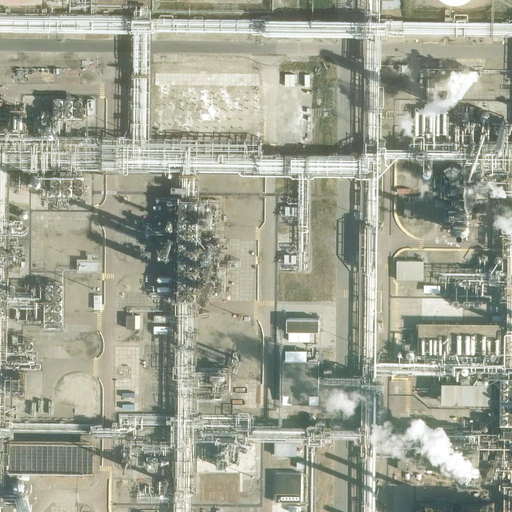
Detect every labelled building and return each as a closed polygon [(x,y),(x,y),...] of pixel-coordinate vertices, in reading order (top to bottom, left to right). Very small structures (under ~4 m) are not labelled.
[(228,93),(183,93),(183,126),(242,126),(242,109),(256,109),(256,89),(246,89),(246,101),(228,101),(228,93)] [(266,107),(276,110),(277,104),(268,101),(266,107)] [(495,126),(497,127),(498,128),(500,127),(501,127),(502,125),(502,124),(502,122),(502,121),(500,120),(499,119),(497,120),(496,121),(495,122),(494,123),(495,125),(495,126)] [(47,128),(48,128),(48,127),(48,126),(48,125),(47,124),(47,123),(46,122),(45,122),(44,122),(43,122),(42,122),(41,123),(40,124),(40,125),(40,126),(40,127),(40,128),(41,129),(42,130),(43,130),(44,130),(45,130),(46,129),(47,129),(47,128)] [(407,200),(406,213),(416,214),(417,200),(407,200)] [(288,212),(301,213),(301,203),(288,202),(288,212)] [(209,222),(210,221),(210,220),(210,219),(210,218),(210,217),(209,216),(208,215),(207,215),(206,215),(205,215),(204,215),(204,216),(203,216),(202,217),(202,218),(202,219),(202,220),(202,221),(203,222),(204,222),(204,223),(205,223),(206,223),(207,223),(208,222),(209,222)] [(208,252),(209,252),(209,251),(209,250),(209,249),(209,248),(209,247),(208,247),(207,246),(206,246),(205,246),(204,246),(203,247),(202,247),(202,248),(201,249),(201,250),(201,251),(202,252),(203,253),(204,253),(204,254),(205,254),(206,254),(207,254),(207,253),(208,253),(208,252)] [(87,259),(96,258),(96,249),(87,249),(87,259)] [(427,280),(427,257),(399,257),(399,279),(427,280)] [(80,271),(98,270),(97,259),(80,261),(80,271)] [(208,268),(209,267),(209,266),(209,265),(209,264),(209,263),(208,262),(207,261),(206,261),(205,261),(204,261),(203,261),(203,262),(202,262),(201,263),(201,264),(201,265),(201,266),(201,267),(202,268),(203,268),(203,269),(204,269),(205,269),(206,269),(207,268),(208,268)] [(208,286),(208,285),(209,284),(209,283),(208,282),(208,281),(207,280),(206,279),(205,279),(204,279),(203,279),(203,280),(202,280),(201,281),(201,282),(201,283),(201,284),(201,285),(202,286),(203,287),(204,287),(205,287),(206,287),(207,287),(207,286),(208,286)] [(166,305),(175,308),(176,302),(167,300),(166,305)] [(128,312),(128,326),(142,327),(143,313),(128,312)] [(319,318),(287,318),(286,330),(319,330),(319,318)] [(465,393),(465,373),(450,373),(450,394),(465,393)] [(475,375),(479,397),(488,395),(484,373),(475,375)] [(489,392),(500,392),(500,374),(490,374),(489,392)] [(301,451),(302,437),(279,436),(278,450),(301,451)] [(12,493),(24,493),(25,483),(13,483),(12,493)] [(21,501),(22,500),(22,499),(22,498),(22,497),(21,496),(21,495),(20,495),(19,494),(18,494),(17,494),(16,495),(15,495),(15,496),(14,496),(14,497),(14,498),(14,499),(14,500),(15,501),(16,502),(17,502),(18,502),(19,502),(20,502),(20,501),(21,501)]
